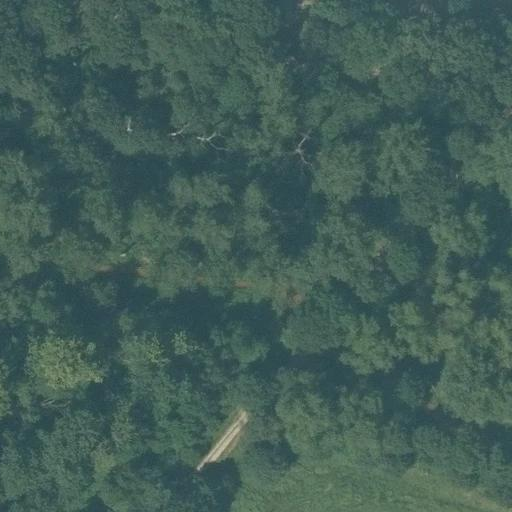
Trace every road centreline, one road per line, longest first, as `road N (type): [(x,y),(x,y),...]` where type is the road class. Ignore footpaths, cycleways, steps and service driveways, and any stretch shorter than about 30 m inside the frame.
road 1 (track): [(131,511),(479,85),(482,68)]
road 2 (track): [(58,0),(231,48),(407,72),(482,68)]
